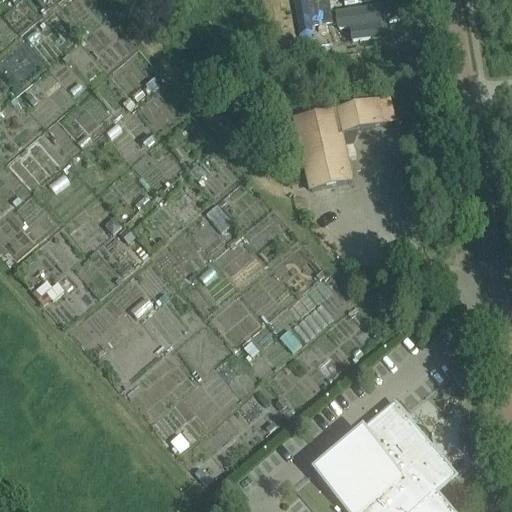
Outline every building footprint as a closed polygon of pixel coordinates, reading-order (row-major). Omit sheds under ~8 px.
[(310,16),(331,12),(328,0),(327,0),(308,3),(310,16)] [(332,0),(334,8),(385,0),(332,0)] [(341,50),(410,38),(404,4),(335,15),(341,50)] [(331,12),(310,16),(312,28),(333,25),(331,12)] [(165,128),(179,117),(162,95),(148,106),(165,128)] [(312,193),(351,184),(340,136),(380,127),(375,103),(295,121),(312,193)] [(247,184),(227,197),(247,228),(267,215),(247,184)] [(200,248),(208,263),(226,253),(218,238),(200,248)] [(325,282),(288,306),(296,318),(333,294),(325,282)] [(321,329),(342,308),(330,296),(309,316),(321,329)] [(292,331),(299,346),(308,342),(302,327),(292,331)] [(287,333),(277,342),(290,358),(300,349),(287,333)] [(415,511),(435,494),(454,477),(441,463),(437,466),(428,457),(430,456),(389,412),(364,435),(363,434),(316,475),(347,511),(415,511)] [(445,511),(432,497),(435,494),(415,511),(445,511)]
